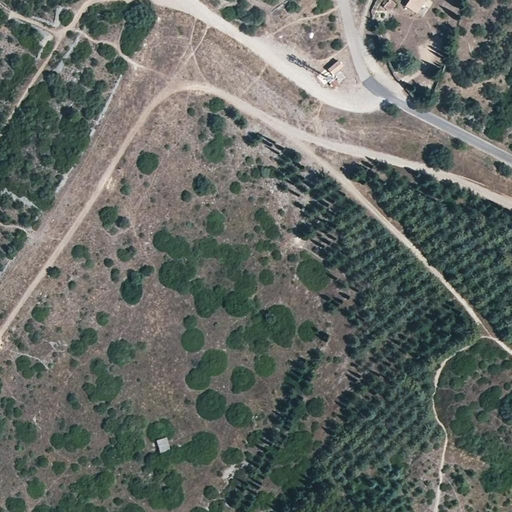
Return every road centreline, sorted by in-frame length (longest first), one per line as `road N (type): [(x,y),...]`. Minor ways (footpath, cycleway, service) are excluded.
road 1 (track): [(0,338),(163,74)]
road 2 (track): [(191,0),(321,95),(355,105),(398,96)]
road 3 (unclassified): [(398,96),(511,159)]
road 4 (track): [(65,34),(0,137)]
